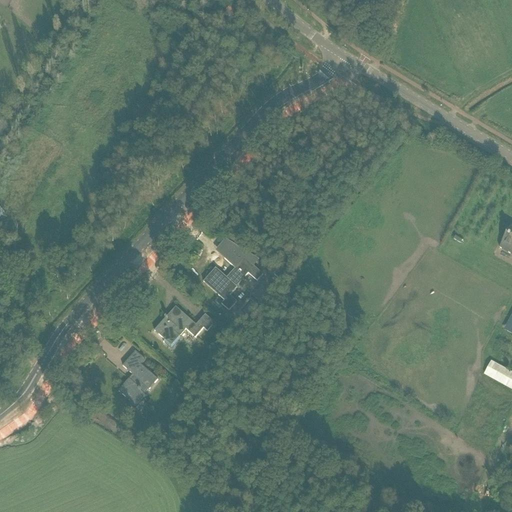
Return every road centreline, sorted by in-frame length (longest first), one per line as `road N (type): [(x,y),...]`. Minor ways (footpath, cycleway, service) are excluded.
road 1 (tertiary): [(34,373),(119,265),(300,84),(341,55)]
road 2 (tertiary): [(453,121),(341,55)]
